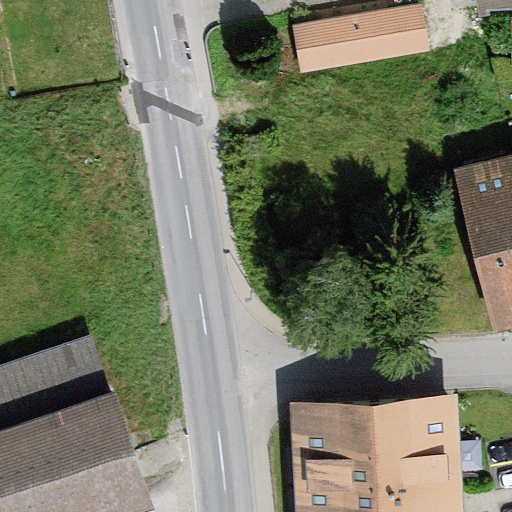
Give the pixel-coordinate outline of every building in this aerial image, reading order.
[(432,0),(411,0),(292,19),(313,150),(452,128),(432,0)] [(511,149),(459,161),(497,326),(511,323),(511,149)] [(0,433),(103,401),(85,341),(0,367),(0,433)] [(461,511),(455,394),(293,403),(298,511),(461,511)] [(0,511),(139,511),(152,508),(117,397),(103,401),(0,433),(0,511)]
